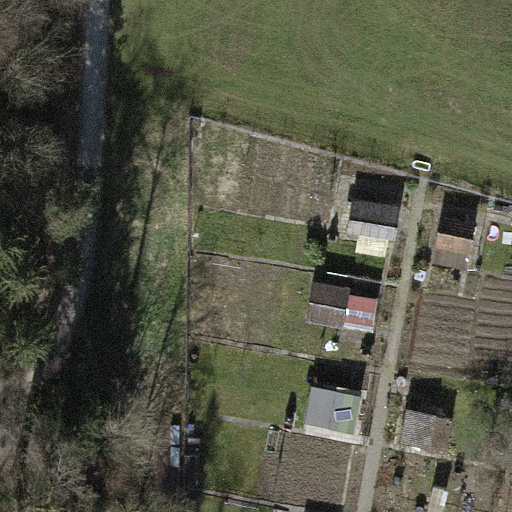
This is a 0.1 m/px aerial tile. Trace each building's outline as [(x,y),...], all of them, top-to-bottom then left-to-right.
[(394,203),(354,197),(350,232),(393,238),(397,239),(399,224),(402,204),(394,203)] [(479,222),(443,215),(437,246),(473,252),(479,222)] [(353,287),(316,280),(309,319),(346,326),(347,319),(351,293),(353,287)] [(380,298),(351,293),(347,319),(375,324),(380,298)] [(366,391),(314,381),(306,423),(357,433),(366,391)] [(441,415),(409,409),(403,441),(450,451),(457,418),(441,415)] [(445,511),(450,489),(435,486),(429,511),(445,511)]
